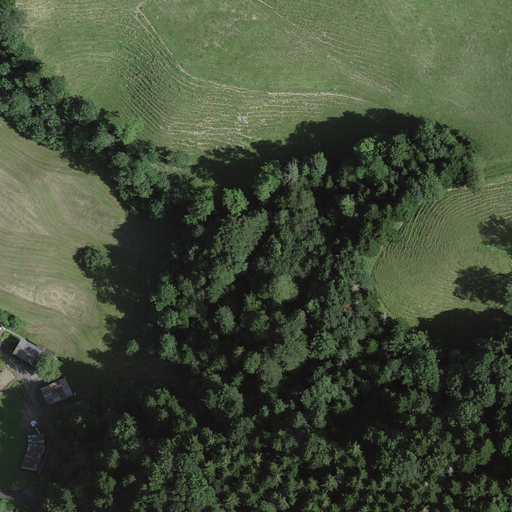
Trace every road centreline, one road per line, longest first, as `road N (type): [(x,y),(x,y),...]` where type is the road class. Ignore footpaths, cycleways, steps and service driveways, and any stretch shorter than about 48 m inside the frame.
road 1 (track): [(303,511),(312,495),(356,480),(399,451),(448,397),(442,350),(380,305),(367,282),(372,260),(426,195),(511,177)]
road 2 (track): [(15,365),(52,436),(27,500)]
